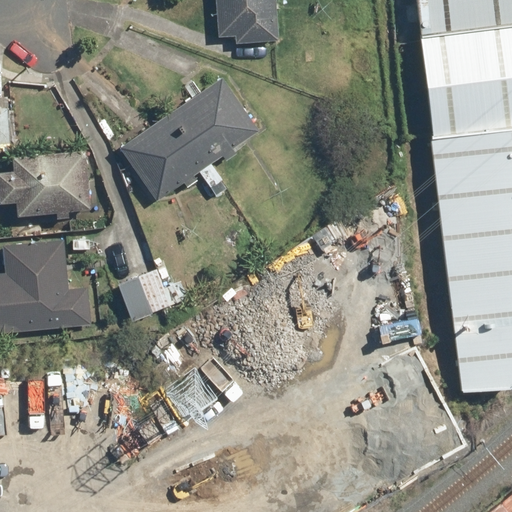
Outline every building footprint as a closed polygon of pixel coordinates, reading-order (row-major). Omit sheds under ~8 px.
[(213,0),(215,34),(234,33),(234,41),(275,39),(273,0),(213,0)] [(511,17),(511,0),(415,0),(419,29),(511,17)] [(511,17),(419,29),(430,131),(511,121),(511,17)] [(116,145),(153,199),(257,129),(220,75),(116,145)] [(0,88),(0,142),(10,142),(6,88),(0,88)] [(511,121),(430,131),(460,388),(505,384),(511,377),(511,121)] [(0,201),(13,201),(14,214),(87,209),(82,149),(9,155),(10,168),(0,169),(0,201)] [(0,272),(0,330),(89,322),(86,285),(66,287),(62,239),(1,244),(4,272),(0,272)] [(116,282),(129,320),(150,313),(136,275),(116,282)] [(402,396),(364,414),(396,481),(434,463),(402,396)] [(511,511),(511,492),(488,511),(511,511)]
